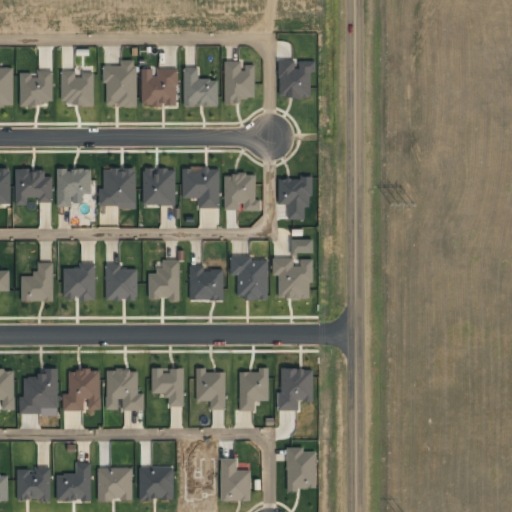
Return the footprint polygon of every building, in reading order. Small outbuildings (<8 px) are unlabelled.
[(104,106),(136,106),(136,61),(120,60),(120,66),(104,66),(104,106)] [(224,104),(241,104),(241,98),(255,98),(254,65),(242,65),(242,61),(224,62),(224,104)] [(311,97),(310,72),(315,72),(314,61),(299,61),(299,69),(294,69),(294,61),(278,61),(278,98),(311,97)] [(13,66),(0,66),(0,105),(13,106),(13,66)] [(218,106),(217,79),(198,80),(198,68),(183,68),(184,106),(218,106)] [(177,69),(157,69),(157,77),(152,77),(152,69),(142,69),(141,106),(177,106),(177,69)] [(19,75),(20,106),(53,106),(52,71),(38,71),(38,75),(19,75)] [(94,105),(93,72),(78,73),(78,71),(60,72),(61,106),(94,105)] [(0,205),(11,205),(10,169),(0,168),(0,205)] [(91,195),(91,168),(56,169),(57,207),(72,207),(72,196),(91,195)] [(99,208),(136,207),(136,168),(103,168),(103,188),(98,188),(99,208)] [(175,206),(175,169),(143,168),(142,205),(175,206)] [(182,168),(182,198),(199,199),(198,208),(218,209),(219,168),(182,168)] [(15,169),(15,206),(28,205),(28,201),(52,201),(52,176),(45,177),(45,170),(28,171),(28,169),(15,169)] [(255,174),(223,175),(224,211),(242,210),(242,211),(260,211),(260,199),(256,199),(255,174)] [(278,178),(278,205),(287,205),(287,219),(304,219),(304,207),(311,207),(311,178),(278,178)] [(267,260),(251,260),(251,256),(230,257),(230,276),(236,276),(237,300),(268,299),(267,260)] [(312,259),(300,259),(300,266),(292,267),(292,258),(272,258),(273,276),(277,276),(278,299),(309,299),(309,282),(313,282),(312,259)] [(148,274),(148,300),(180,299),(179,260),(163,261),(163,269),(155,269),(155,273),(148,274)] [(21,302),(53,301),(53,263),(37,263),(38,274),(21,274),(21,302)] [(63,268),(63,299),(79,298),(79,301),(96,301),(95,263),(80,264),(80,268),(63,268)] [(137,269),(120,269),(120,264),(106,264),(105,300),(137,301),(137,269)] [(189,301),(223,301),(223,270),(204,270),(204,266),(189,266),(189,301)] [(9,271),(0,270),(0,292),(9,293),(9,271)] [(58,369),(45,368),(45,376),(21,376),(21,414),(40,414),(41,408),(58,408),(58,369)] [(183,407),(184,369),(152,368),(151,395),(169,395),(168,406),(183,407)] [(195,369),(196,401),(210,401),(210,410),(225,410),(225,372),(205,372),(205,369),(195,369)] [(298,410),(298,402),(313,402),(312,369),(278,369),(279,410),(298,410)] [(0,410),(0,411),(0,410),(15,410),(14,371),(0,370),(0,410)] [(100,410),(100,370),(68,370),(68,394),(63,394),(63,411),(83,411),(83,399),(89,399),(89,410),(100,410)] [(144,411),(144,394),(138,394),(138,370),(106,370),(106,410),(118,410),(118,399),(123,399),(123,411),(144,411)] [(268,370),(239,371),(239,411),(254,411),(254,401),(268,401),(268,370)] [(315,452),(303,452),(303,447),(286,448),(287,490),(316,489),(315,452)] [(237,459),(220,459),(221,501),(250,501),(249,470),(237,470),(237,459)] [(56,475),(56,502),(91,501),(90,463),(75,463),(76,474),(56,475)] [(17,501),(40,500),(40,502),(51,501),(50,467),(33,467),(33,469),(16,470),(17,501)] [(97,500),(132,501),(132,468),(97,467),(97,500)] [(173,500),(173,467),(138,467),(139,501),(173,500)] [(0,501),(8,501),(8,474),(0,474),(0,501)]
